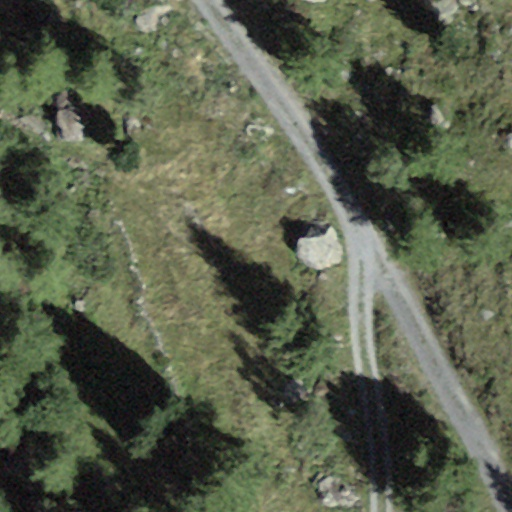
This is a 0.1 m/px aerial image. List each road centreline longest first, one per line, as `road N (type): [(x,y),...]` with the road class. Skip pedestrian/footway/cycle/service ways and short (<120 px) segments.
road 1 (track): [(205,0),(361,237),(511,503)]
road 2 (track): [(361,237),(358,353),(383,511)]
